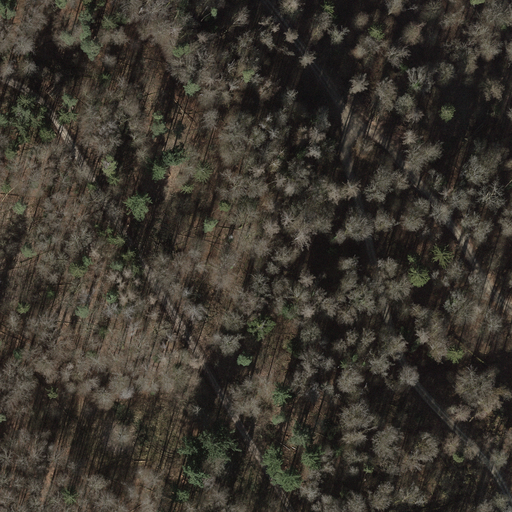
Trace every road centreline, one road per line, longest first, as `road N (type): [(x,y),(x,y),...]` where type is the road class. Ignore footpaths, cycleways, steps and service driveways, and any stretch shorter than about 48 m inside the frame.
road 1 (track): [(511,501),(402,360),(342,156),(343,137),(355,123),(378,133),(511,306)]
road 2 (track): [(0,80),(55,119),(292,511)]
road 3 (track): [(355,123),(264,0)]
